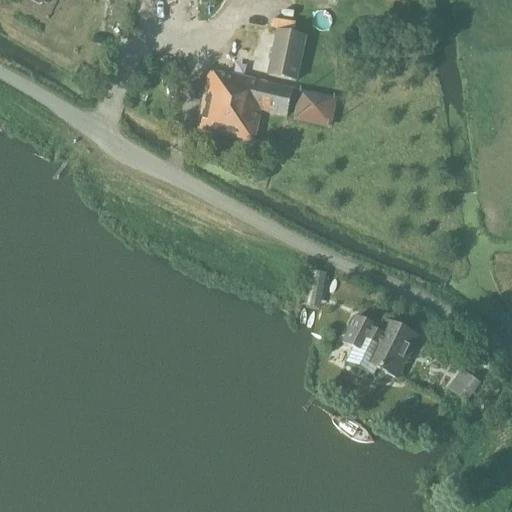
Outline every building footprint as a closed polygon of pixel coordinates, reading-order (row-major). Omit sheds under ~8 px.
[(296,82),(307,39),(279,32),(269,76),(296,82)] [(228,77),(211,74),(199,131),(256,144),(263,113),(288,119),(294,91),(228,75),(228,77)] [(327,277),(308,274),(301,308),(320,312),(327,277)] [(384,333),(357,319),(344,345),(355,350),(348,364),(375,378),(379,371),(398,381),(419,339),(388,324),(384,333)] [(503,329),(500,332),(509,338),(511,335),(511,320),(509,319),(506,324),(504,327),(503,329)] [(463,372),(450,391),(469,405),(482,386),(463,372)]
